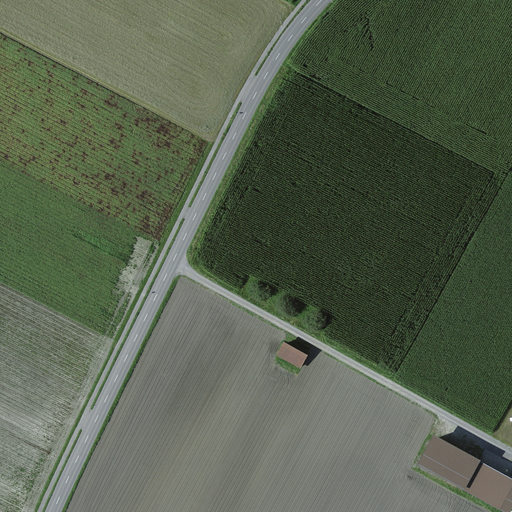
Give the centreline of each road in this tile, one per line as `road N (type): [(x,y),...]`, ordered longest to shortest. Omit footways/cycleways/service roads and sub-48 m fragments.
road 1 (tertiary): [(53,511),(255,94),(322,0)]
road 2 (track): [(511,445),(172,262)]
